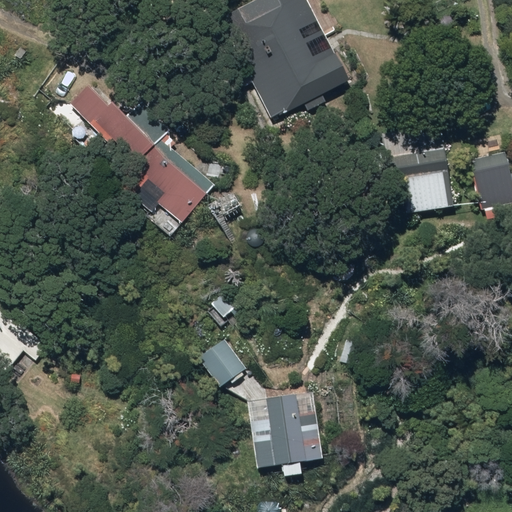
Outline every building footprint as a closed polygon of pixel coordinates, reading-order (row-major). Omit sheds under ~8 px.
[(347,84),(304,0),(260,0),(220,21),(271,122),(347,84)] [(19,48),(13,58),(18,62),(25,52),(19,48)] [(155,206),(181,226),(205,197),(163,161),(110,104),(106,108),(86,87),(68,105),(88,127),(92,123),(146,181),(163,195),(155,206)] [(399,216),(450,209),(440,128),(380,135),(387,186),(396,185),(399,216)] [(511,191),(503,154),(468,162),(480,214),(511,206),(511,191)] [(225,289),(205,307),(225,329),(245,311),(225,289)] [(0,374),(3,377),(22,353),(36,364),(50,347),(0,307),(0,374)] [(245,371),(223,342),(195,365),(218,393),(245,371)] [(246,407),(256,473),(321,463),(312,397),(246,407)]
